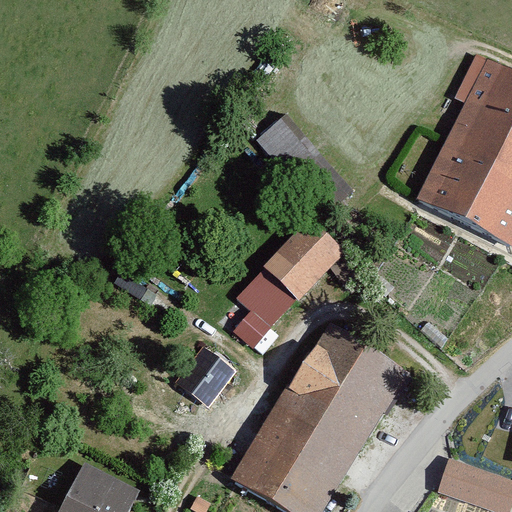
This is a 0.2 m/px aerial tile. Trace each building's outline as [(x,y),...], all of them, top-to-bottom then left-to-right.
[(511,236),(511,76),(481,60),(409,199),(505,249),(511,236)] [(311,171),(339,202),(352,190),(285,114),(258,138),(298,183),(311,171)] [(258,272),(232,299),(246,313),(230,329),(246,345),(332,260),(298,226),(255,269),(258,272)] [(312,511),(400,371),(321,322),(223,480),(274,511),(312,511)] [(505,511),(511,491),(511,480),(444,459),(434,491),(499,511),(505,511)] [(115,511),(128,489),(74,461),(46,511),(115,511)]
